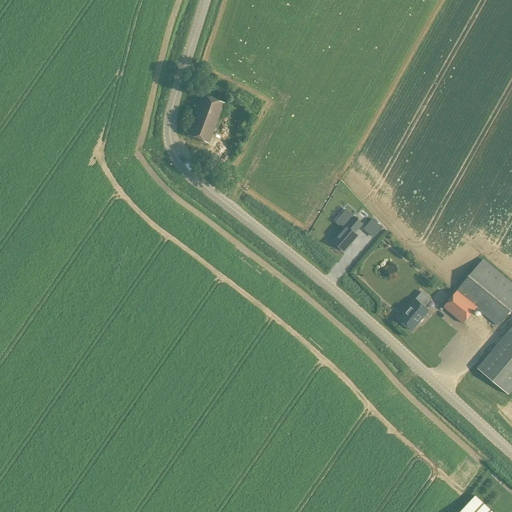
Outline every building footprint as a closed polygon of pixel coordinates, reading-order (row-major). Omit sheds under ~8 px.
[(186,135),(209,144),(224,104),(201,95),(186,135)] [(242,110),(235,123),(244,127),(251,115),(242,110)] [(333,243),(344,252),(358,236),(355,234),(363,224),(354,217),(345,227),(346,228),(333,243)] [(365,229),(375,237),(383,228),(373,219),(365,229)] [(511,309),(511,283),(483,259),(443,307),(463,324),(477,308),(498,326),(511,309)] [(429,311),(415,300),(399,320),(412,331),(429,311)] [(511,390),(511,328),(478,369),(509,395),(511,390)] [(460,511),(493,511),(475,496),(460,511)]
